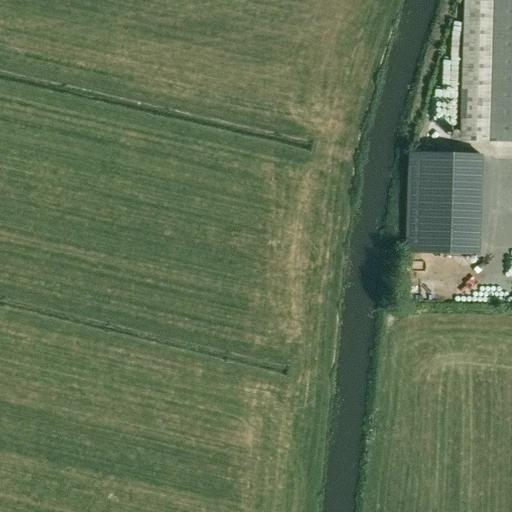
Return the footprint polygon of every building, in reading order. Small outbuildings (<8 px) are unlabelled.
[(511,0),(468,0),(464,140),(511,141),(511,0)] [(444,74),(444,89),(458,88),(457,73),(444,74)] [(425,92),(423,133),(444,134),(445,92),(425,92)] [(479,256),(483,156),(409,153),(405,254),(479,256)] [(511,243),(511,234),(488,234),(488,243),(511,243)]
